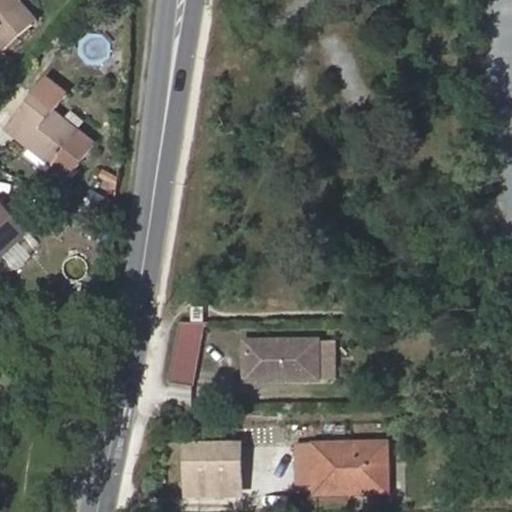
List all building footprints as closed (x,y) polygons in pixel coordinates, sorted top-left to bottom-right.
[(17,0),(0,0),(0,31),(0,32),(10,23),(23,37),(33,27),(38,22),(26,8),(17,0)] [(31,3),(28,0),(17,0),(26,8),(31,3)] [(31,3),(26,8),(38,22),(44,17),(31,3)] [(9,49),(23,37),(10,23),(0,32),(0,31),(0,55),(1,57),(9,49)] [(37,31),(33,27),(23,37),(9,49),(14,53),(37,31)] [(43,149),(59,161),(64,165),(78,177),(105,143),(64,111),(77,94),(55,77),(16,128),(43,149)] [(54,166),(59,161),(43,149),(39,155),(54,166)] [(0,257),(29,232),(2,200),(0,201),(0,257)] [(198,385),(207,324),(180,320),(171,381),(198,385)] [(319,381),(318,342),(246,343),(246,382),(319,381)] [(315,446),(315,487),(362,487),(362,494),(389,494),(388,445),(315,446)] [(300,487),(315,487),(315,446),(299,446),(300,487)] [(362,487),(315,487),(315,496),(362,494),(362,487)]
